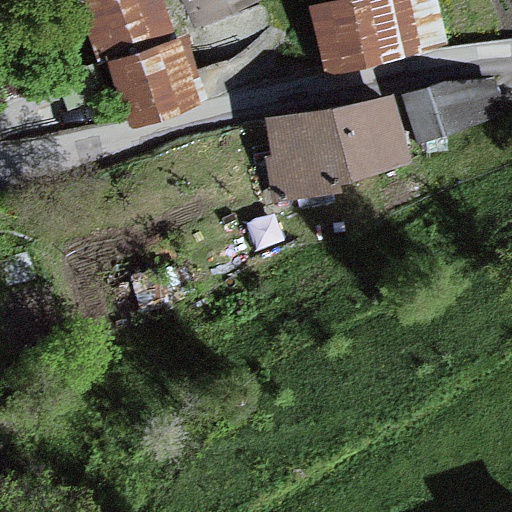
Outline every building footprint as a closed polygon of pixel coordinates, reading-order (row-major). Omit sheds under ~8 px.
[(169,0),(89,0),(80,3),(103,63),(114,61),(185,45),(169,0)] [(270,0),(178,0),(190,30),(271,0),(270,0)] [(438,0),(331,0),(312,4),(327,73),(449,48),(438,0)] [(185,45),(114,61),(129,128),(196,109),(185,45)] [(448,81),(404,93),(420,143),(509,113),(495,80),(448,81)] [(394,97),(264,123),(277,189),(407,162),(394,97)]
